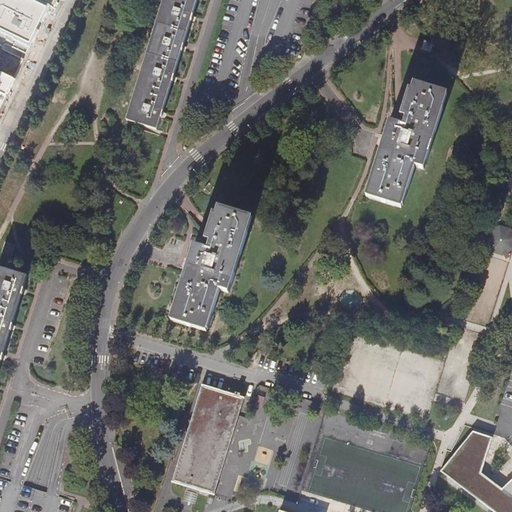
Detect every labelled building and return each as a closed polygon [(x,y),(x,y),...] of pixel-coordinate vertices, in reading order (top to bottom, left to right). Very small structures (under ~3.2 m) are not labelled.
[(132,115),(131,121),(158,130),(198,1),(197,0),(167,0),(166,6),(163,5),(159,17),(162,18),(158,31),(155,31),(150,47),(153,48),(148,61),(146,61),(140,78),(144,79),(138,97),(135,96),(129,114),(132,115)] [(431,53),(434,43),(434,42),(425,39),(421,50),(431,53)] [(140,78),(135,96),(138,97),(144,79),(140,78)] [(368,197),(386,203),(387,200),(403,205),(415,167),(424,170),(430,149),(427,148),(432,132),(435,133),(443,109),(440,108),(445,93),(414,83),(410,98),(407,97),(401,116),(406,118),(403,125),(390,121),(381,149),(384,150),(381,158),(378,157),(371,180),(374,181),(368,197)] [(430,149),(435,133),(432,132),(427,148),(430,149)] [(366,196),(368,197),(374,181),(371,180),(366,196)] [(402,208),(403,205),(387,200),(386,203),(402,208)] [(229,293),(235,273),(232,272),(237,256),(240,256),(248,233),(245,231),(249,217),(219,207),(214,222),(212,221),(205,240),(210,241),(208,249),(194,245),(185,273),(188,274),(186,282),(183,281),(175,305),(178,306),(173,321),(192,327),(193,324),(208,329),(220,290),(229,293)] [(500,226),(490,231),(490,233),(486,232),(483,240),(487,241),(487,242),(492,252),(502,255),(504,255),(508,253),(511,250),(511,231),(511,229),(500,226)] [(5,241),(2,252),(12,255),(15,244),(5,241)] [(235,273),(240,256),(237,256),(232,272),(235,273)] [(0,365),(28,276),(0,267),(0,365)] [(244,398),(203,385),(173,481),(214,494),(244,398)] [(473,431),(455,453),(467,456),(475,432),(473,431)] [(480,504),(489,511),(511,511),(511,479),(502,489),(496,485),(491,490),(479,480),(481,473),(493,438),(475,432),(467,456),(455,453),(440,472),(456,485),(480,504)] [(479,480),(491,490),(496,485),(481,473),(479,480)]
